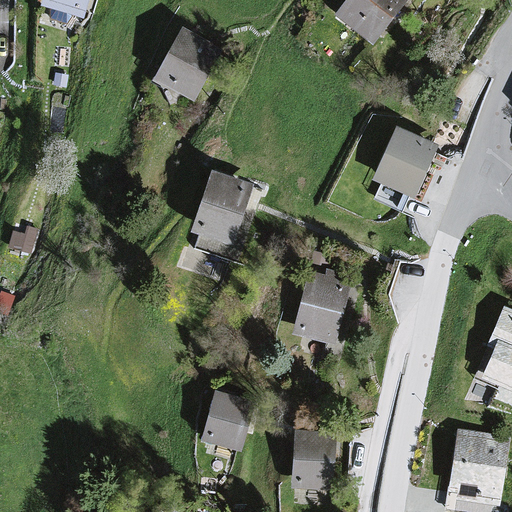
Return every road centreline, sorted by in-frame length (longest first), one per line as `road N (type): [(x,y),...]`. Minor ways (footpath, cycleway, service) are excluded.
road 1 (residential): [(434,310),(401,342),(367,511)]
road 2 (residential): [(434,310),(400,443),(393,511)]
road 3 (residential): [(492,156),(434,310)]
